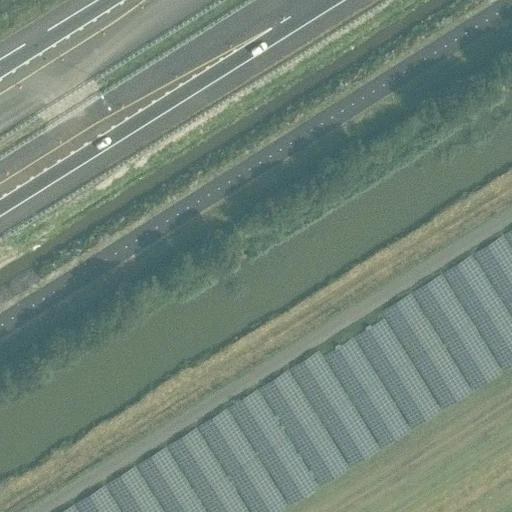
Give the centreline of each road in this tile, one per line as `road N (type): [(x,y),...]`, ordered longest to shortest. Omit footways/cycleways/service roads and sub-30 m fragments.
road 1 (motorway): [(0,194),(305,0)]
road 2 (motorway): [(164,0),(7,96)]
